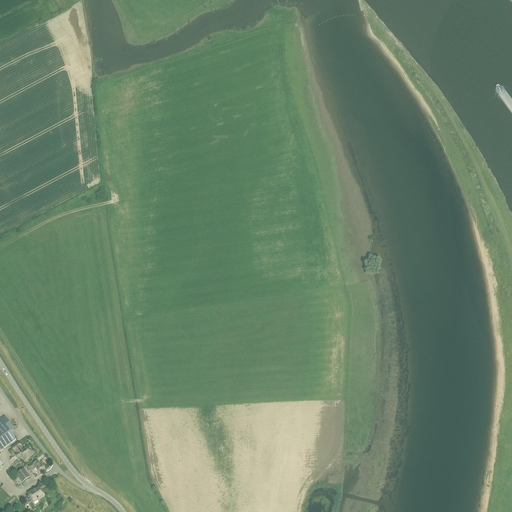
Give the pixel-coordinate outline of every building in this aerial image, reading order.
[(0,451),(15,440),(10,432),(14,429),(5,417),(1,420),(4,424),(0,426),(0,451)] [(18,443),(11,448),(14,452),(15,452),(17,454),(15,455),(18,460),(25,455),(27,458),(32,454),(27,447),(22,450),(21,447),(18,443)] [(27,466),(31,471),(35,468),(37,471),(42,468),(38,461),(33,465),(31,463),(27,466)] [(16,475),(18,478),(22,483),(30,477),(24,469),(16,475)] [(45,503),(41,498),(45,496),(39,488),(36,490),(35,489),(28,494),(32,500),(28,503),(33,511),(45,503)]
